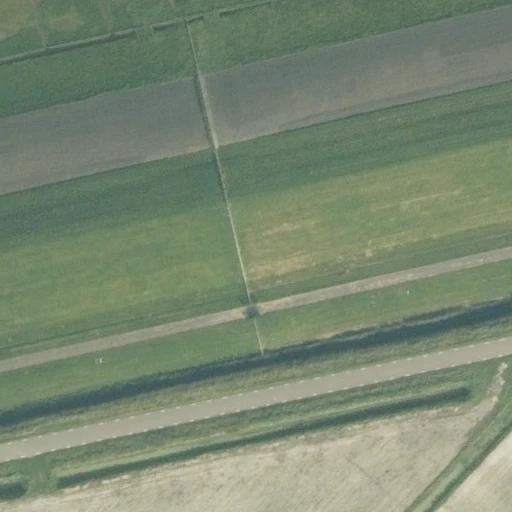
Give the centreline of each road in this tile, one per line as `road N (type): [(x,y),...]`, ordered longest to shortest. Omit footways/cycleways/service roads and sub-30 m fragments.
road 1 (track): [(0,184),(144,152),(217,154),(288,120),(511,70)]
road 2 (tertiary): [(0,454),(511,346)]
